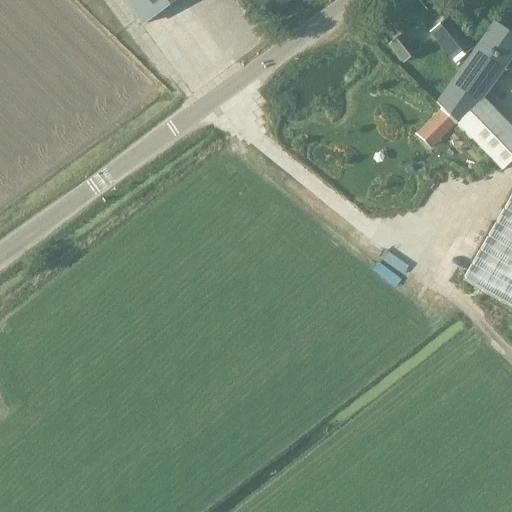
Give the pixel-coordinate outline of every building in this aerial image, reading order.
[(121,0),(140,25),(172,0),(121,0)] [(416,0),(381,0),(374,6),(396,35),(425,12),(416,0)] [(447,17),(428,32),(453,64),(471,49),(447,17)] [(499,172),(511,158),(511,136),(480,102),(511,55),(511,36),(491,22),(434,103),(440,110),(454,124),(499,172)] [(401,34),(386,45),(401,64),(415,53),(401,34)] [(440,110),(427,123),(441,137),(454,124),(440,110)] [(511,194),(461,281),(511,311),(511,194)]
